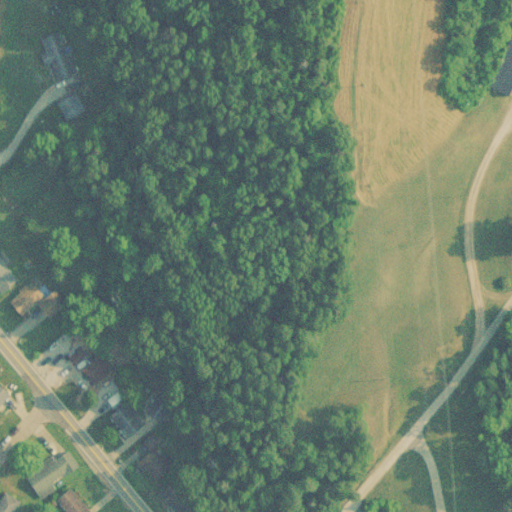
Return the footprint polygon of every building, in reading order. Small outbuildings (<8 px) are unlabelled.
[(55,82),(75,74),(58,31),(38,39),(55,82)] [(511,98),(511,97),(511,34),(487,85),(511,98)] [(83,109),(73,91),(55,102),(65,120),(83,109)] [(511,182),(503,184),(507,202),(511,200),(511,182)] [(0,292),(13,286),(0,261),(0,292)] [(50,317),(64,306),(52,292),(45,298),(32,281),(9,300),(24,317),(39,305),(50,317)] [(94,384),(112,368),(99,354),(81,370),(94,384)] [(0,406),(11,396),(0,384),(0,406)] [(162,421),(172,401),(158,393),(147,413),(162,421)] [(109,417),(128,438),(145,424),(126,402),(109,417)] [(141,459),(155,480),(172,469),(158,448),(141,459)] [(26,477),(40,498),(55,488),(51,483),(73,468),(63,453),(26,477)] [(190,511),(198,503),(174,481),(161,496),(175,509),(179,505),(186,511),(190,511)] [(91,511),(71,488),(56,500),(66,511),(91,511)] [(0,511),(13,511),(20,503),(5,492),(0,499),(0,511)]
